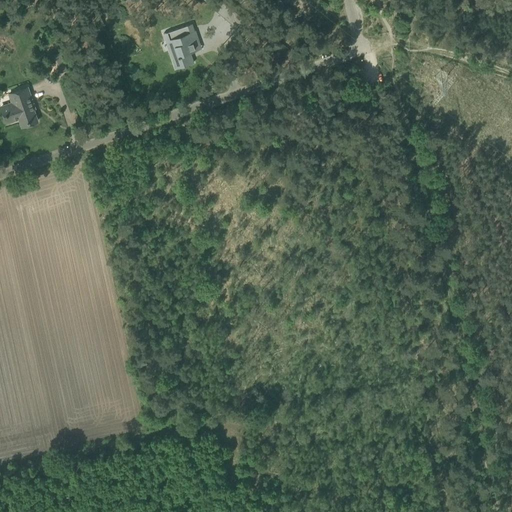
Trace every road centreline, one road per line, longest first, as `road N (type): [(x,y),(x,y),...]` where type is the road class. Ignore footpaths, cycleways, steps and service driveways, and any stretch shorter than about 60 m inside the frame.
road 1 (unclassified): [(0,175),(360,51),(347,0)]
road 2 (track): [(391,43),(511,72)]
